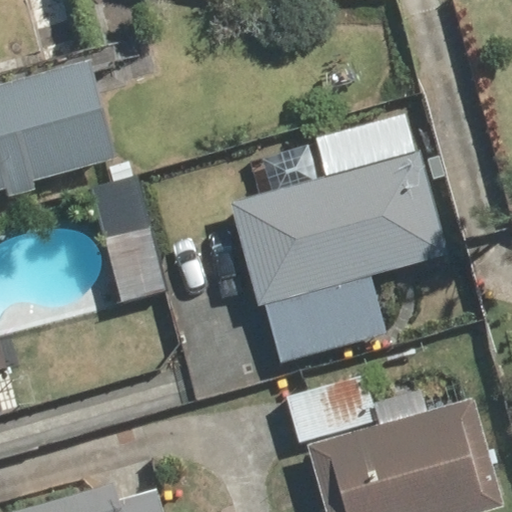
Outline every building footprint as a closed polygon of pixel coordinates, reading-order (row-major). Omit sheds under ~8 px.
[(81,42),(0,64),(0,192),(114,161),(81,42)] [(279,361),(385,338),(374,288),(445,272),(420,158),(231,200),(256,314),(268,312),(279,361)] [(151,236),(96,254),(116,315),(171,296),(151,236)] [(494,511),(464,402),(305,445),(323,511),(494,511)] [(34,511),(162,511),(158,495),(117,506),(112,490),(34,511)]
